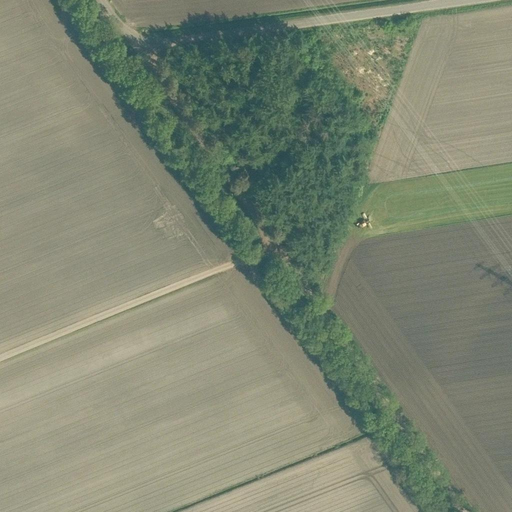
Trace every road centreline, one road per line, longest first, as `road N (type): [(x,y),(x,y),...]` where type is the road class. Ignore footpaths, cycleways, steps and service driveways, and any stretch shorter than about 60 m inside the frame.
road 1 (track): [(463,511),(133,37)]
road 2 (unclassified): [(100,0),(128,34),(159,43),(464,0)]
road 3 (track): [(0,358),(275,245)]
